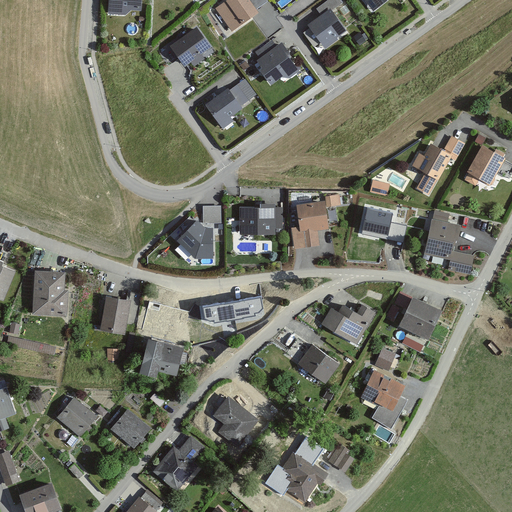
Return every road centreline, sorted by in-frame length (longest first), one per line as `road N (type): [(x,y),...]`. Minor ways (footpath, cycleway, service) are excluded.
road 1 (residential): [(85,0),(82,53),(111,163),(142,191),(163,196),(217,182),(465,0)]
road 2 (residential): [(352,273),(165,281),(0,222)]
road 3 (residential): [(352,273),(292,311),(209,387),(103,511)]
road 4 (residential): [(475,299),(415,427),(347,511)]
road 5 (residential): [(475,299),(404,276),(352,273)]
